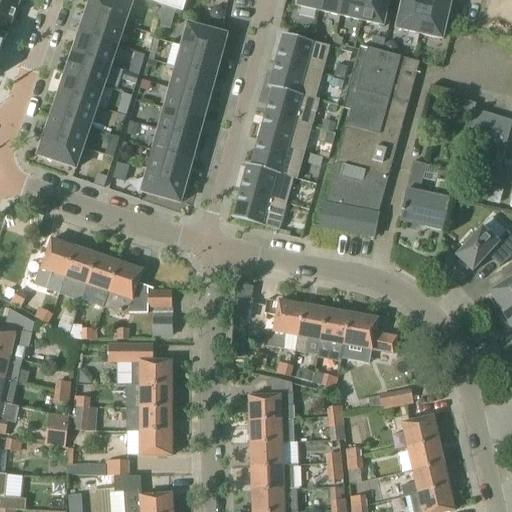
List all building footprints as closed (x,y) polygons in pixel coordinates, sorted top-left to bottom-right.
[(0,0),(0,17),(13,22),(13,21),(18,8),(20,3),(20,0),(0,0)] [(117,0),(91,0),(87,13),(125,26),(132,5),(117,0)] [(144,0),(183,13),(187,0),(144,0)] [(299,0),(298,7),(319,12),(322,0),(299,0)] [(322,0),(319,12),(340,17),(344,0),(322,0)] [(362,22),(366,0),(344,0),(340,17),(362,22)] [(389,0),(366,0),(362,22),(383,27),(389,0)] [(403,0),(397,30),(420,35),(427,0),(403,0)] [(446,0),(427,0),(420,35),(442,40),(451,1),(446,0)] [(87,13),(80,34),(118,47),(125,26),(87,13)] [(0,17),(0,44),(4,46),(4,44),(9,32),(11,27),(12,23),(13,22),(0,17)] [(188,26),(182,47),(221,58),(227,36),(188,26)] [(146,44),(149,33),(131,28),(128,39),(146,44)] [(80,34),(73,54),(111,67),(118,47),(80,34)] [(284,35),(276,62),(323,75),(330,48),(284,35)] [(182,47),(176,68),(215,79),(221,58),(182,47)] [(378,216),(419,63),(360,47),(354,70),(354,69),(343,110),(351,112),(326,206),(324,205),(320,228),(374,238),(378,216)] [(66,75),(104,88),(111,67),(73,54),(66,75)] [(323,75),(276,62),(269,88),(273,90),(273,89),(316,101),(316,100),(323,75)] [(347,68),(337,65),(334,77),(344,80),(347,68)] [(176,68),(171,89),(209,100),(215,79),(176,68)] [(126,72),(123,81),(137,85),(137,83),(139,77),(131,74),(129,73),(126,72)] [(66,75),(59,95),(97,108),(104,88),(66,75)] [(171,89),(165,110),(204,121),(209,100),(171,89)] [(266,115),(312,128),(320,101),(316,100),(316,101),(273,89),(273,90),(266,115)] [(59,95),(52,116),(90,128),(97,108),(59,95)] [(448,110),(473,117),(475,110),(476,105),(452,97),(448,110)] [(165,110),(159,131),(198,141),(204,121),(165,110)] [(467,140),(486,145),(484,151),(471,148),(466,165),(479,169),(475,183),(494,189),(511,125),(511,121),(475,110),(473,117),(467,140)] [(259,141),(305,154),(312,128),(266,115),(259,141)] [(52,116),(45,136),(83,149),(90,128),(52,116)] [(336,124),(324,121),(321,130),(334,134),(336,124)] [(135,138),(139,126),(130,123),(126,135),(135,138)] [(159,131),(153,152),(192,162),(198,141),(159,131)] [(335,134),(325,132),(324,139),(334,141),(335,134)] [(76,170),(83,149),(45,136),(38,157),(76,170)] [(294,179),(298,180),(305,154),(259,141),(252,167),(251,167),(294,179)] [(153,152),(148,172),(186,183),(192,162),(153,152)] [(310,156),(308,165),(321,168),(323,159),(310,156)] [(413,163),(402,213),(403,213),(401,221),(425,227),(425,228),(444,232),(451,201),(450,200),(454,184),(437,180),(433,197),(420,195),(426,166),(413,163)] [(125,182),(129,167),(118,164),(113,179),(125,182)] [(240,192),(287,205),(294,179),(251,167),(252,167),(248,166),(240,192)] [(181,204),(186,183),(148,172),(142,194),(181,204)] [(233,219),(279,232),(287,205),(240,192),(233,219)] [(464,248),(456,257),(460,260),(457,263),(468,272),(470,270),(473,273),(489,256),(491,253),(504,265),(511,258),(511,236),(507,232),(492,218),(482,228),(474,237),(471,234),(461,245),(464,248)] [(45,260),(36,286),(60,294),(61,290),(75,249),(52,241),(45,260)] [(61,290),(60,294),(82,301),(82,299),(97,256),(75,249),(61,290)] [(97,256),(82,299),(105,307),(119,264),(97,256)] [(119,264),(105,307),(128,315),(148,315),(148,309),(154,309),(172,309),(172,293),(148,293),(148,289),(148,288),(139,285),(143,272),(119,264)] [(501,312),(511,305),(511,264),(506,268),(511,277),(511,279),(490,293),(492,297),(489,299),(497,310),(499,309),(501,312)] [(18,293),(11,304),(21,310),(27,298),(18,293)] [(298,338),(304,307),(279,302),(274,332),(269,331),(266,347),(283,350),(286,336),(298,338)] [(511,305),(501,312),(503,315),(501,317),(508,329),(510,327),(511,329),(511,305)] [(321,342),(327,311),(304,307),(298,338),(295,352),(306,354),(309,340),(321,342)] [(48,324),(53,315),(41,309),(36,318),(48,324)] [(0,356),(10,359),(10,358),(13,346),(29,350),(34,325),(9,310),(3,331),(0,330),(0,356)] [(344,346),(350,315),(327,311),(321,342),(318,358),(340,362),(344,346)] [(344,346),(341,359),(370,365),(373,351),(393,355),(397,338),(383,336),(383,327),(383,326),(377,325),(378,320),(350,315),(344,346)] [(172,319),(154,319),(154,337),(172,337),(172,319)] [(115,341),(128,340),(128,330),(114,331),(115,341)] [(82,331),(82,340),(97,340),(97,331),(82,331)] [(152,347),(132,346),(110,346),(110,364),(127,364),(127,386),(140,386),(172,386),(172,362),(152,362),(152,347)] [(263,371),(267,356),(258,353),(254,368),(263,371)] [(0,356),(0,379),(5,381),(17,384),(23,361),(10,358),(10,359),(0,356)] [(290,377),(292,367),(279,364),(277,374),(290,377)] [(325,375),(322,387),(334,389),(336,378),(325,375)] [(0,379),(0,404),(12,406),(17,384),(5,381),(0,379)] [(293,420),(292,385),(272,379),(273,397),(249,398),(250,422),(281,421),(293,420)] [(56,392),(70,395),(71,384),(57,382),(56,392)] [(172,386),(140,386),(127,386),(127,410),(172,410),(172,386)] [(413,405),(410,391),(380,396),(383,410),(413,405)] [(69,405),(70,395),(56,392),(55,403),(69,405)] [(75,408),(89,409),(90,399),(75,398),(75,408)] [(12,406),(0,404),(0,434),(5,435),(8,422),(15,424),(19,408),(12,406)] [(329,418),(344,417),(342,407),(328,408),(329,418)] [(69,418),(68,423),(71,424),(70,431),(87,432),(89,409),(75,408),(74,410),(76,411),(75,417),(70,416),(69,418)] [(127,410),(127,433),(172,433),(172,410),(127,410)] [(68,423),(69,418),(50,415),(45,447),(61,449),(66,450),(68,431),(70,431),(71,424),(68,423)] [(331,430),(345,428),(344,417),(329,418),(331,430)] [(408,449),(439,442),(433,418),(402,425),(408,449)] [(251,445),(294,444),(293,420),(281,421),(250,422),(251,445)] [(127,433),(127,456),(140,456),(140,457),(172,457),(172,433),(127,433)] [(7,440),(5,451),(21,453),(23,443),(7,440)] [(413,472),(444,465),(439,442),(408,449),(413,472)] [(294,444),(251,445),(252,468),(299,466),(298,443),(294,444)] [(362,459),(362,455),(361,449),(346,451),(347,461),(362,460),(362,459)] [(327,463),(342,462),(341,454),(326,455),(327,463)] [(362,460),(347,461),(349,472),(350,484),(362,483),(360,471),(364,471),(362,459),(362,460)] [(329,482),(344,480),(342,462),(327,463),(329,482)] [(107,466),(107,477),(114,477),(128,477),(128,463),(107,463),(107,466)] [(106,465),(79,466),(80,475),(106,473),(106,465)] [(404,497),(449,488),(444,465),(413,472),(416,484),(401,487),(404,497)] [(299,466),(252,468),(252,491),(294,490),(300,489),(299,466)] [(114,477),(114,494),(124,494),(125,511),(173,511),(172,495),(142,497),(141,477),(128,477),(114,477)] [(449,488),(404,497),(404,498),(406,498),(408,511),(454,511),(455,511),(449,488)] [(298,511),(297,490),(294,490),(252,491),(253,511),(298,511)] [(366,497),(350,499),(351,508),(367,507),(367,505),(366,497)] [(0,498),(0,510),(0,511),(14,511),(25,511),(26,500),(20,499),(4,498),(4,499),(2,499),(0,498)] [(345,500),(331,501),(332,509),(332,511),(339,511),(347,511),(346,508),(346,501),(345,500)]
